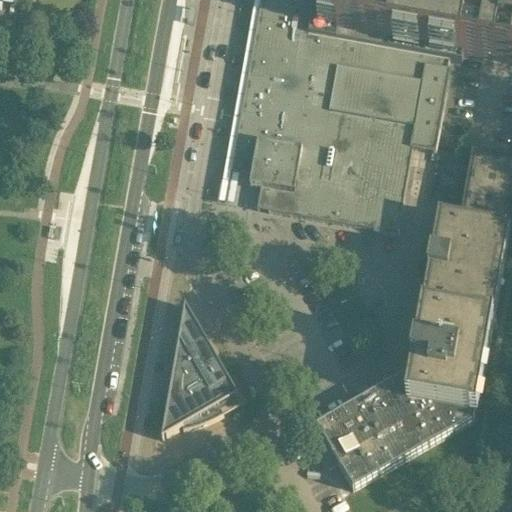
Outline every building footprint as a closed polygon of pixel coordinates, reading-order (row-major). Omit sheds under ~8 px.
[(273,192),(269,213),(375,232),(375,235),(398,239),(414,150),(437,155),(452,73),(449,73),(450,64),(308,38),(315,0),(263,0),(234,163),(255,167),(251,188),(273,192)] [(315,0),(308,38),(450,64),(462,66),(463,58),(511,66),(511,15),(491,12),(491,11),(466,7),(466,8),(423,0),(315,0)] [(458,157),(456,166),(464,168),(466,158),(458,157)] [(354,496),(358,494),(474,427),(511,209),(511,167),(475,161),(464,224),(443,221),(438,247),(443,248),(441,258),(430,256),(427,276),(434,277),(423,339),(427,339),(425,349),(414,347),(411,366),(417,367),(415,377),(409,376),(316,429),(328,450),(318,461),(329,472),(338,467),(340,470),(354,496)] [(237,400),(202,338),(185,309),(161,443),(181,432),(183,435),(194,432),(202,430),(209,426),(216,423),(223,419),(218,411),(237,400)]
